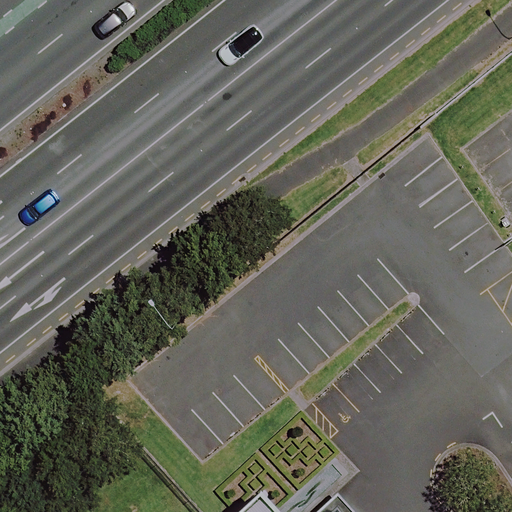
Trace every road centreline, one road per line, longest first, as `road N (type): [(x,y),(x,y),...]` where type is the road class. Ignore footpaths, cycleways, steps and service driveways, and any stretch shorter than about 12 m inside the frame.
road 1 (primary): [(373,0),(0,295)]
road 2 (primary): [(0,85),(107,0)]
